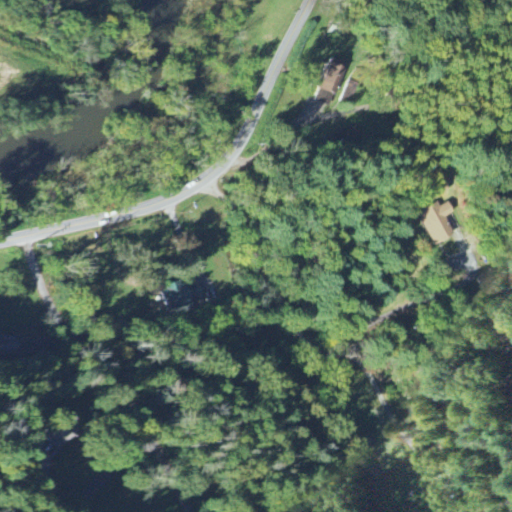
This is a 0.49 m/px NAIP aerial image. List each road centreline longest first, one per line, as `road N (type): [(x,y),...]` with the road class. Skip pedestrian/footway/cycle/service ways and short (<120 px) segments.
road 1 (tertiary): [(0,241),(168,202),(217,170),(260,105),(309,0)]
road 2 (residential): [(204,180),(237,215),(292,329),(366,365),(450,496)]
road 3 (residential): [(27,235),(48,309),(137,415),(192,511)]
